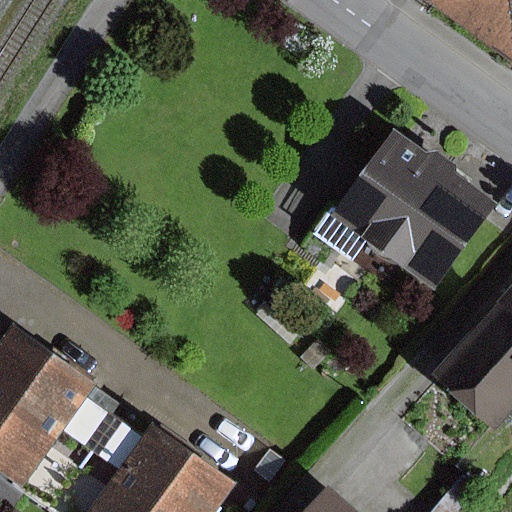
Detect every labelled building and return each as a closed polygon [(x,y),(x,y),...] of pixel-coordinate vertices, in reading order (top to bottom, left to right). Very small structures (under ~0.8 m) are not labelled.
[(511,0),(438,0),(511,54),(511,0)] [(447,149),(416,127),(356,209),(349,204),(330,231),(402,283),(418,261),(455,288),(511,210),(511,196),(476,171),(475,161),(457,148),(447,149)] [(511,289),(448,364),(511,418),(511,289)] [(295,331),(265,302),(254,314),(284,343),(295,331)] [(40,320),(0,375),(0,447),(49,483),(90,427),(114,395),(124,380),(40,320)] [(330,353),(317,341),(300,359),(312,371),(330,353)] [(114,395),(90,427),(145,466),(168,434),(114,395)] [(145,466),(111,511),(240,511),(264,479),(179,418),(168,434),(145,466)] [(455,511),(479,484),(462,471),(427,511),(455,511)] [(392,511),(357,481),(329,511),(392,511)] [(9,511),(19,498),(0,484),(0,511),(9,511)]
